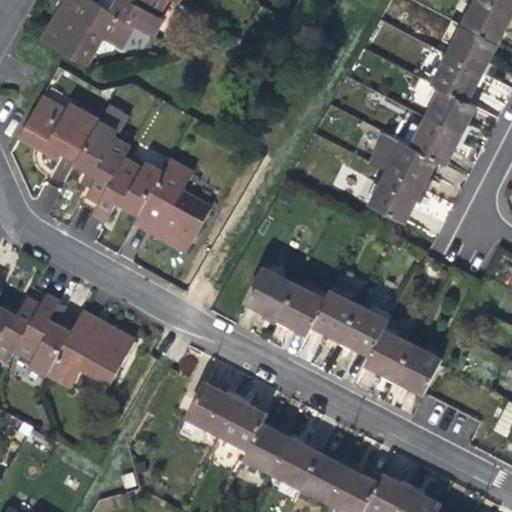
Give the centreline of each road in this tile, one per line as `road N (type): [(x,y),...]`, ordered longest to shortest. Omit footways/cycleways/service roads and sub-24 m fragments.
road 1 (residential): [(0,200),(35,235),(511,484)]
road 2 (residential): [(511,126),(466,213),(511,237)]
